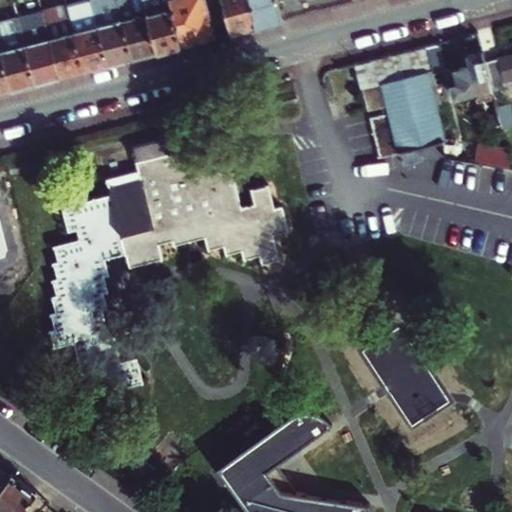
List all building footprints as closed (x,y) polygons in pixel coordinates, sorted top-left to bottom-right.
[(89,0),(67,6),(74,32),(84,71),(107,65),(90,0),(89,0)] [(90,0),(107,65),(132,59),(117,0),(90,0)] [(117,0),(132,59),(155,53),(142,0),(117,0)] [(142,0),(155,53),(181,46),(168,0),(142,0)] [(168,0),(181,46),(215,37),(204,0),(168,0)] [(255,27),(247,0),(221,0),(230,34),(255,27)] [(247,0),(255,27),(282,20),(276,0),(247,0)] [(276,0),(282,20),(309,13),(307,3),(314,1),(316,11),(327,9),(324,0),(276,0)] [(324,0),(327,9),(356,1),(355,0),(324,0)] [(67,6),(43,12),(60,77),(84,71),(67,6)] [(43,12),(17,19),(34,84),(60,77),(43,12)] [(34,84),(17,19),(0,23),(0,44),(12,90),(34,84)] [(0,92),(12,90),(0,44),(0,92)] [(511,52),(493,57),(490,47),(473,52),(476,63),(455,68),(463,98),(501,88),(500,84),(503,83),(504,89),(511,87),(511,52)] [(410,69),(430,65),(427,48),(353,63),(358,85),(411,75),(410,69)] [(453,139),(444,101),(449,100),(441,68),(371,87),(377,109),(395,104),(397,111),(379,116),(390,156),(453,139)] [(105,176),(109,190),(60,203),(68,233),(76,231),(79,241),(53,248),(57,262),(52,264),(56,280),(52,281),(56,295),(51,296),(56,314),(50,316),(54,330),(49,332),(53,346),(72,341),(78,366),(89,363),(93,379),(98,377),(103,394),(128,387),(126,378),(139,374),(133,352),(122,355),(113,325),(109,326),(105,309),(109,308),(105,293),(110,292),(105,275),(110,274),(105,257),(109,256),(108,250),(121,247),(125,265),(159,256),(155,242),(170,238),(172,243),(199,236),(202,248),(220,243),(222,253),(236,249),(238,259),(258,254),(261,265),(273,262),(266,235),(284,230),(278,205),(268,208),(261,183),(246,187),(250,202),(235,206),(222,160),(208,164),(204,150),(175,158),(174,153),(164,155),(158,136),(128,144),(134,168),(105,176)] [(511,146),(487,143),(485,160),(511,163),(511,146)] [(296,492),(276,464),(331,424),(330,421),(325,416),(320,413),(316,411),(312,410),(308,410),(303,410),(298,411),(293,413),(289,416),(217,467),(249,511),(368,511),(369,511),(370,504),(296,492)] [(159,472),(121,437),(110,449),(148,485),(159,472)] [(0,487),(10,474),(0,466),(0,487)] [(0,511),(38,511),(48,501),(10,474),(0,487),(0,511)]
